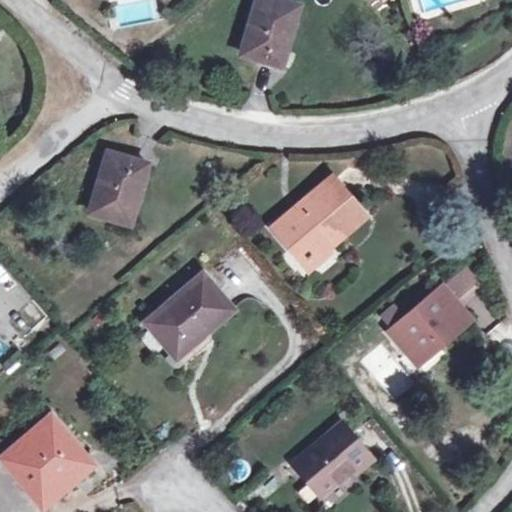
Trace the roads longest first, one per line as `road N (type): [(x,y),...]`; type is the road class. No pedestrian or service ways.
road 1 (residential): [(455,105),(304,136),(232,130),(115,93),(13,0)]
road 2 (residential): [(455,105),(511,288)]
